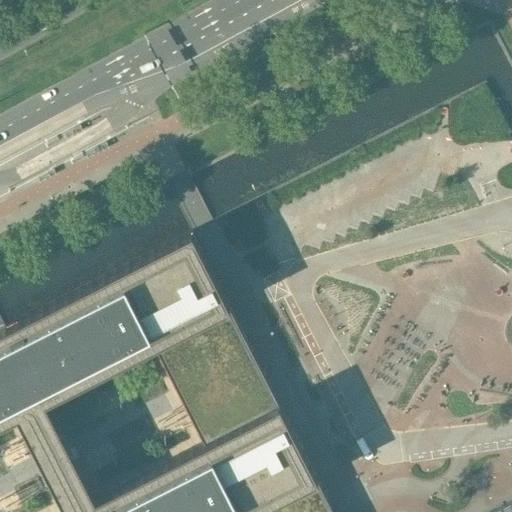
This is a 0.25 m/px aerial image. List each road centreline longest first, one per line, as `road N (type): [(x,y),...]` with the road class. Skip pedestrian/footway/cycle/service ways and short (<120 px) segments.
road 1 (unclassified): [(511,223),(309,273),(298,287),(374,439),(389,445),(511,432)]
road 2 (secondary): [(0,130),(242,0)]
